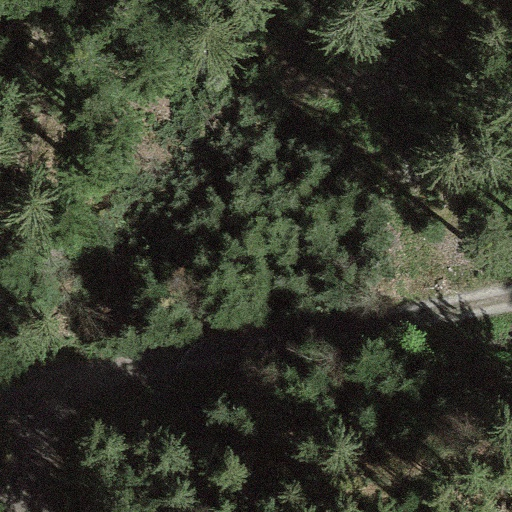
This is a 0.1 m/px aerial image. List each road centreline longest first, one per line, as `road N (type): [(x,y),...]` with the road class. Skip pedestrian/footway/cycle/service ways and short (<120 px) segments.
road 1 (track): [(511,307),(303,345),(0,384)]
road 2 (track): [(43,383),(43,511)]
